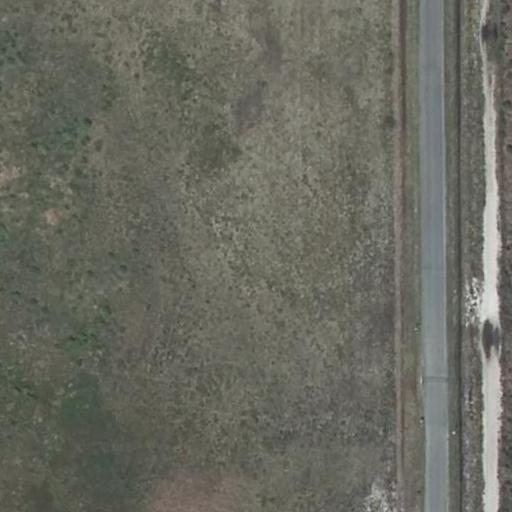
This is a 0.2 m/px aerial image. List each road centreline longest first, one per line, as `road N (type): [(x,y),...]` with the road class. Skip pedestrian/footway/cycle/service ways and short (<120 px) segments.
road 1 (unclassified): [(434,0),(436,511)]
road 2 (track): [(491,0),(492,511)]
